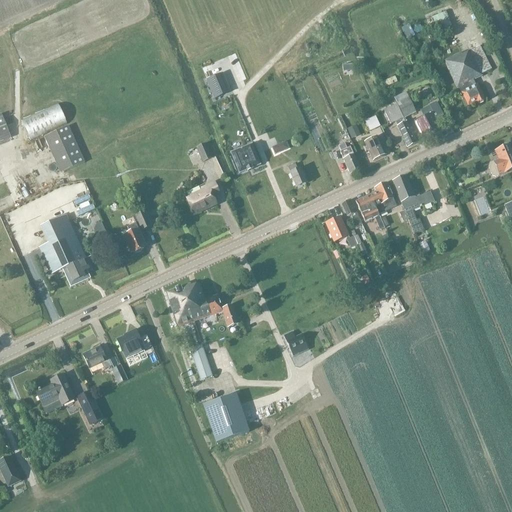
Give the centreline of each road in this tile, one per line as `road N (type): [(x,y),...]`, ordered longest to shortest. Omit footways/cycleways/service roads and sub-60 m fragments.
road 1 (tertiary): [(0,360),(511,113)]
road 2 (track): [(288,220),(243,106),(245,91),(336,0)]
